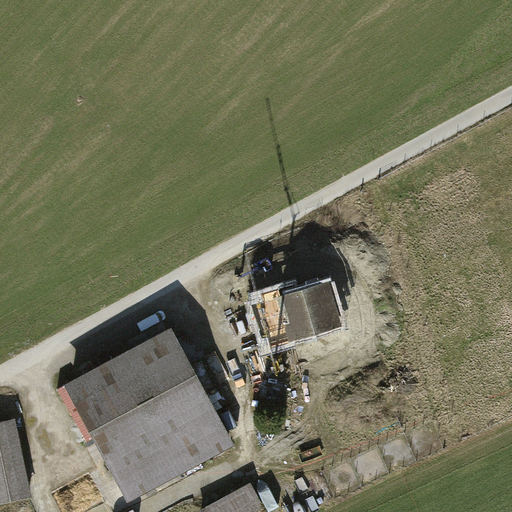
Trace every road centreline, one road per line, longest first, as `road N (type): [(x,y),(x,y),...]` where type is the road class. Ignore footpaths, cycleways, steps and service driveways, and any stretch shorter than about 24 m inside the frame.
road 1 (track): [(0,379),(511,99)]
road 2 (track): [(225,415),(228,380),(177,282)]
